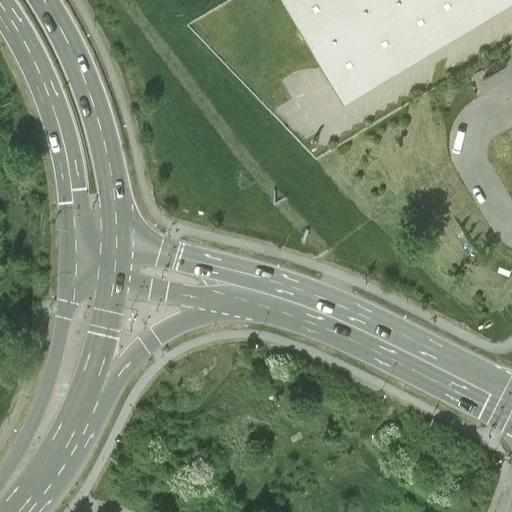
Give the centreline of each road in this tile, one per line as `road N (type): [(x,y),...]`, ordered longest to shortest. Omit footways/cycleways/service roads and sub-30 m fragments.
road 1 (track): [(327,313),(345,245),(133,12)]
road 2 (primary): [(255,291),(327,313),(511,403)]
road 3 (primary): [(116,242),(107,152),(72,42),(42,0)]
road 4 (primary): [(0,7),(34,59),(71,194),(74,239)]
road 5 (primary): [(73,272),(47,388),(22,443),(21,473)]
road 6 (primary): [(87,404),(140,345),(255,291)]
road 7 (primary): [(255,291),(222,266),(116,242)]
road 8 (primary): [(114,275),(204,293),(255,291)]
road 9 (primary): [(87,404),(114,275)]
